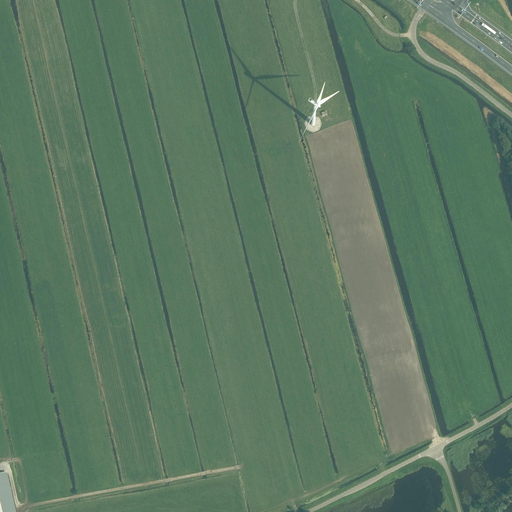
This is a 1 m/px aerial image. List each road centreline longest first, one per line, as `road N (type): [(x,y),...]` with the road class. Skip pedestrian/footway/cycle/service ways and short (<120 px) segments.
road 1 (unclassified): [(308,511),(511,404)]
road 2 (unclassified): [(511,115),(421,54),(412,35),(424,6)]
